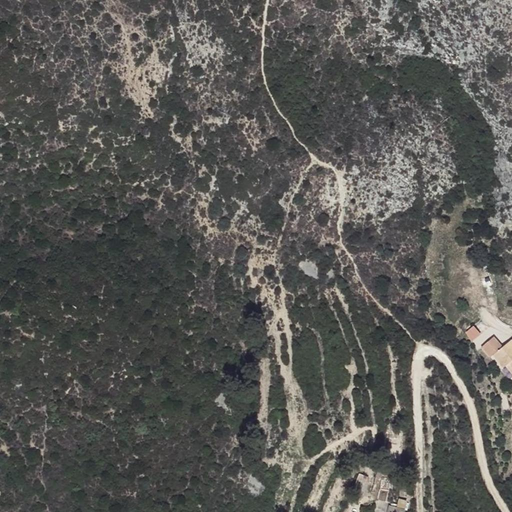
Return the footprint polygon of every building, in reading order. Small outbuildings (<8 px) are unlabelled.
[(69,301),(57,296),(53,304),(67,307),(69,301)] [(466,332),(471,342),(480,334),(474,326),(466,332)] [(509,363),(511,366),(511,340),(503,347),(494,337),(481,347),(490,357),(493,355),(504,367),(506,365),(509,363)] [(362,496),(367,483),(358,479),(353,492),(362,496)] [(389,505),(388,511),(387,511),(403,511),(405,501),(400,499),(398,507),(389,505)]
